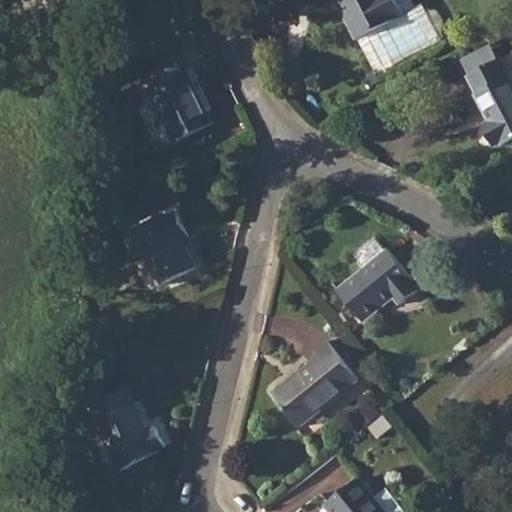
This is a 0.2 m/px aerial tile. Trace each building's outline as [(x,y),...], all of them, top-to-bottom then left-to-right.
[(336,0),(357,40),(399,19),(397,16),(415,7),(411,0),(336,0)] [(511,80),(500,58),(468,74),(477,92),(474,94),(488,121),(483,124),(494,146),(500,143),(502,145),(511,139),(511,80)] [(182,71),(148,88),(176,142),(214,123),(186,69),(182,71)] [(98,178),(97,198),(109,198),(110,178),(98,178)] [(169,212),(134,231),(161,287),(205,263),(198,249),(190,253),(184,240),(190,237),(176,212),(171,215),(169,212)] [(366,323),(387,307),(384,303),(394,296),(396,299),(401,305),(420,290),(414,284),(416,282),(389,248),(339,289),(366,323)] [(319,357),(274,393),(302,428),(360,381),(328,342),(315,352),(319,357)] [(126,387),(91,406),(98,421),(96,422),(122,472),(161,452),(160,450),(166,448),(156,427),(150,429),(136,402),(134,403),(126,387)] [(387,436),(386,440),(386,443),(388,447),(391,449),(395,450),(399,448),(402,444),(403,441),(402,437),(399,434),(395,432),(390,433),(387,436)] [(385,511),(359,479),(327,505),(332,511),(385,511)] [(294,484),(276,508),(281,511),(294,511),(308,495),(294,484)]
